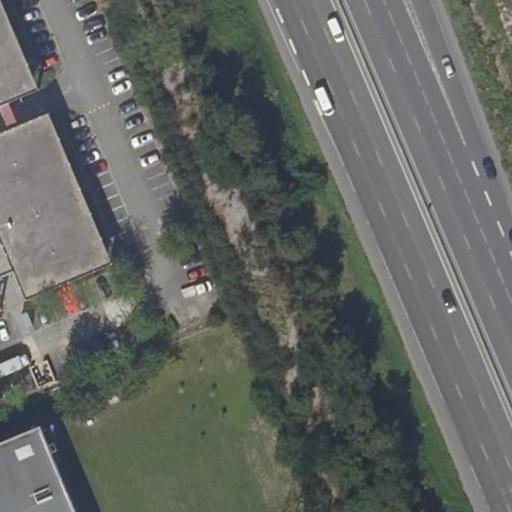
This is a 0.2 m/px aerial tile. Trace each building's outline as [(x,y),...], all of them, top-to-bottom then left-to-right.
[(3,0),(0,0),(0,18),(32,93),(42,89),(3,0)] [(106,267),(42,116),(14,128),(2,133),(0,134),(0,106),(5,105),(32,93),(0,18),(0,277),(16,271),(28,299),(106,267)] [(0,128),(2,133),(14,128),(10,117),(5,105),(0,106),(0,128)] [(52,112),(42,116),(106,267),(116,263),(52,112)] [(0,511),(77,511),(41,427),(0,444),(0,511)]
